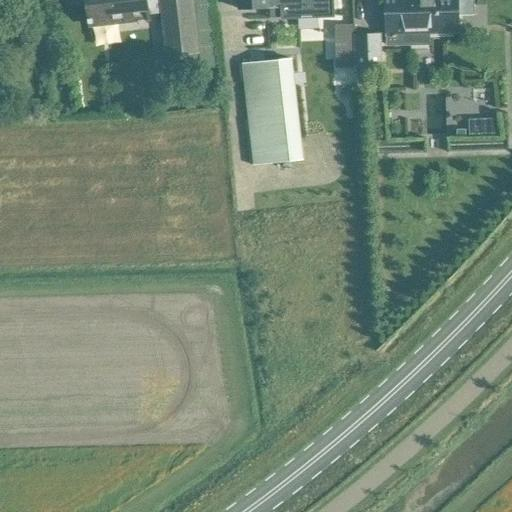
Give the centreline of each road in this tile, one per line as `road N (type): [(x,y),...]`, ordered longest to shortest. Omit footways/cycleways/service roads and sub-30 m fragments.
road 1 (secondary): [(245,511),(395,391),(511,272)]
road 2 (unclassified): [(333,511),(437,423),(511,344)]
